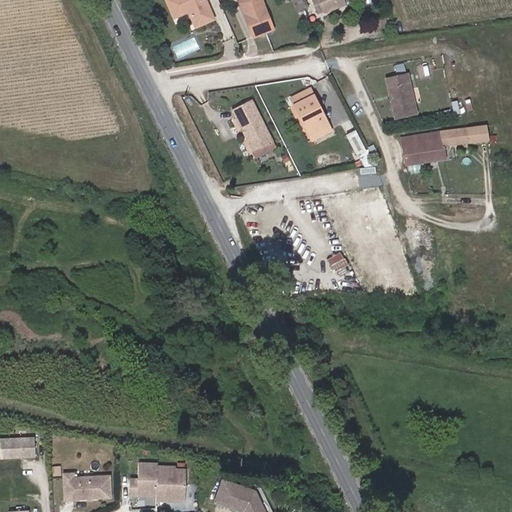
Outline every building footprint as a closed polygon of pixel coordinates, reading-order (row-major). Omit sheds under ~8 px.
[(213,19),(204,0),(166,0),(174,17),(188,11),(195,27),(213,19)] [(273,29),(260,0),(242,0),(243,3),(240,4),(253,37),(273,29)] [(344,4),(342,0),(312,0),(317,12),(324,10),(325,12),(344,4)] [(417,116),(411,76),(389,79),(395,119),(417,116)] [(328,124),(310,88),(290,98),(308,134),(328,124)] [(272,141),(251,100),(231,110),(241,129),(252,151),(272,141)] [(311,141),(331,131),(328,124),(308,134),(311,141)] [(443,146),(468,143),(487,140),(485,126),(467,128),(440,132),(401,138),(405,164),(445,158),(443,146)] [(357,153),(366,149),(356,129),(347,134),(357,153)] [(256,158),(275,147),(272,141),(252,151),(256,158)] [(376,165),(368,149),(358,154),(360,158),(364,167),(376,165)] [(387,198),(371,202),(378,227),(394,223),(387,198)] [(342,251),(328,258),(334,271),(348,264),(342,251)] [(34,436),(0,437),(0,456),(35,455),(34,436)] [(139,479),(138,494),(157,495),(157,484),(165,485),(164,499),(185,500),(187,469),(177,469),(177,466),(158,465),(158,463),(140,462),(139,479)] [(73,472),(64,473),(65,498),(110,496),(109,475),(73,477),(73,472)] [(139,479),(131,478),(130,494),(138,494),(139,479)] [(250,488),(224,478),(216,500),(242,510),(243,508),(247,509),(246,511),(265,511),(256,491),(250,488)] [(243,508),(242,510),(242,511),(241,511),(273,511),(262,485),(252,481),(250,488),(256,491),(265,511),(246,511),(247,509),(243,508)] [(157,495),(156,500),(185,502),(185,500),(164,499),(165,485),(157,484),(157,495)]
